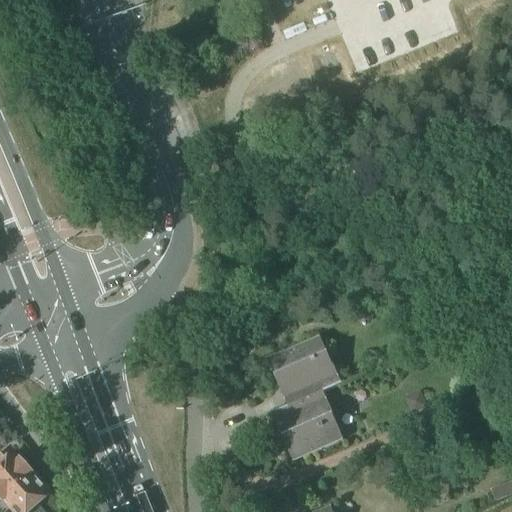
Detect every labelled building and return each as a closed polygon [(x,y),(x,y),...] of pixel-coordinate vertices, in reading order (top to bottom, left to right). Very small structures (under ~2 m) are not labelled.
[(288,407),(340,385),(319,337),(268,359),(280,385),(282,385),(285,391),(281,393),(288,407)] [(288,407),(270,415),(277,431),(280,429),(284,436),(281,438),(292,463),(342,441),(321,394),(340,386),(340,385),(288,407)] [(482,393),(465,401),(470,412),(487,404),(482,393)] [(0,503),(31,474),(13,454),(4,461),(0,457),(0,503)] [(31,474),(0,503),(0,511),(4,511),(9,508),(12,511),(42,511),(37,506),(50,495),(31,474)] [(511,483),(491,492),(495,503),(511,496),(511,483)]
